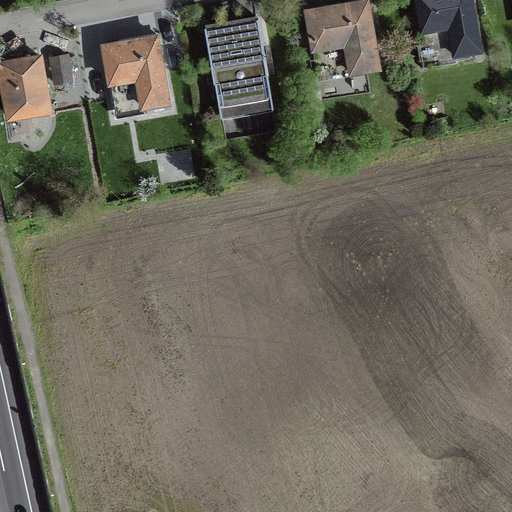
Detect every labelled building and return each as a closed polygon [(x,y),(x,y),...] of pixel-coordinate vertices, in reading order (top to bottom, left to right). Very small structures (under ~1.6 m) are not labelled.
[(364,0),(339,4),(307,10),(318,77),(378,67),(366,0),(364,0)] [(457,54),(481,50),(472,0),(416,0),(423,39),(417,40),(422,69),(458,63),(457,54)] [(271,96),(258,18),(230,23),(205,28),(220,105),(271,96)] [(143,106),(167,102),(157,34),(132,39),(104,45),(110,82),(138,78),(143,106)] [(50,111),(40,56),(23,59),(22,53),(15,54),(8,55),(9,61),(0,62),(0,67),(8,115),(28,111),(28,114),(50,111)] [(67,54),(51,57),(55,84),(72,81),(67,54)] [(319,130),(306,133),(311,158),(324,156),(319,130)]
